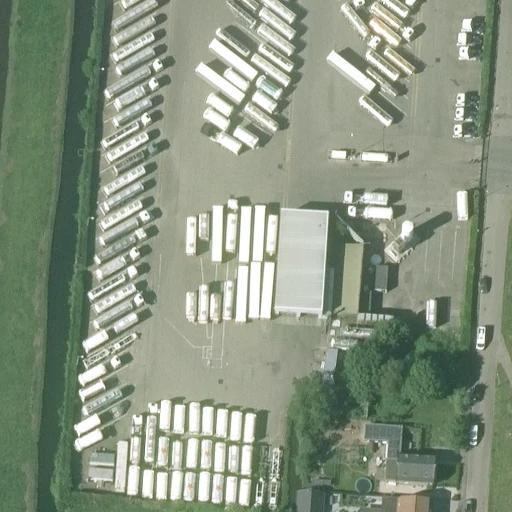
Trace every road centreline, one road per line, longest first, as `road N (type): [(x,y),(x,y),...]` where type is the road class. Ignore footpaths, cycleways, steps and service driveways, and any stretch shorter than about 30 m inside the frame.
road 1 (unclassified): [(483,339),(470,511)]
road 2 (unclassified): [(483,339),(495,167)]
road 3 (unclassified): [(495,167),(505,0)]
